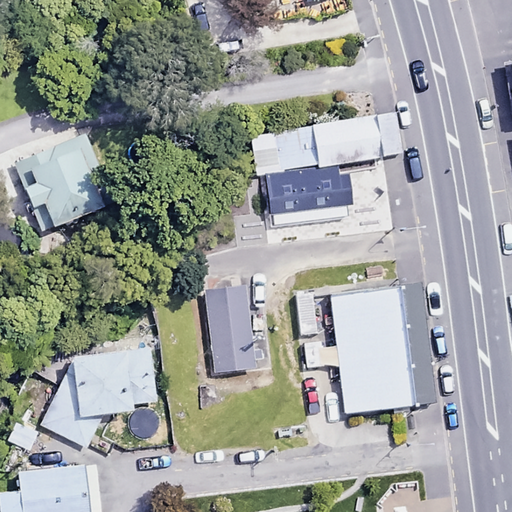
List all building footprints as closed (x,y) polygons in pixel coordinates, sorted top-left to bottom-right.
[(372,122),(249,138),(254,177),(314,170),(315,172),(377,165),(372,122)] [(97,204),(70,135),(10,159),(36,228),(97,204)] [(299,183),(282,185),(286,211),(308,208),(309,216),(325,214),(326,223),(339,221),(338,212),(349,210),(345,177),(319,180),(318,173),(314,173),(314,170),(297,173),(299,183)] [(250,367),(241,282),(198,287),(208,371),(250,367)] [(402,288),(326,295),(337,413),(412,406),(402,288)] [(308,291),(290,293),(295,333),(314,331),(308,291)] [(79,437),(9,443),(10,462),(0,462),(0,501),(84,494),(79,437)]
